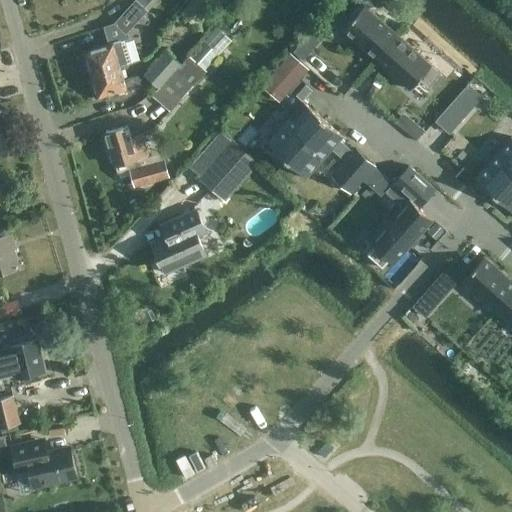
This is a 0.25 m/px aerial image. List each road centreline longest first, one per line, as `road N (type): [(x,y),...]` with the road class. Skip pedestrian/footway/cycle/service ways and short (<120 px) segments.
road 1 (residential): [(142,511),(7,0)]
road 2 (residential): [(279,439),(474,210)]
road 3 (residential): [(474,210),(349,98)]
road 4 (residential): [(150,511),(279,439)]
